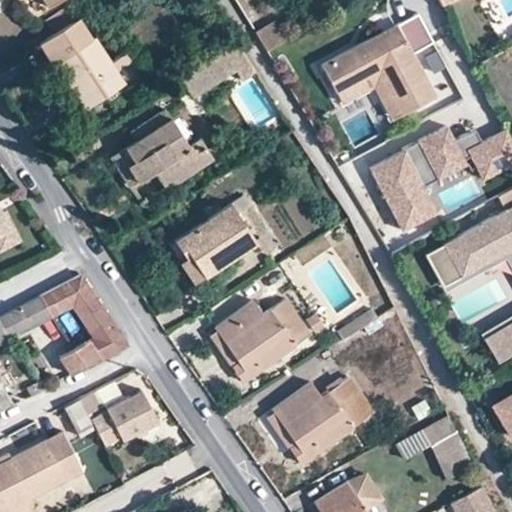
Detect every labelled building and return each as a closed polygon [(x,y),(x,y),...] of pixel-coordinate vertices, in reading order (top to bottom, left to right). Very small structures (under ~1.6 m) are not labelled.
[(319,65),(333,92),(374,69),(397,112),(431,93),(408,49),(428,39),(413,13),(394,24),(397,30),(382,38),(378,32),(319,65)] [(53,59),(82,104),(109,87),(112,91),(137,75),(120,50),(106,59),(90,34),(86,37),(75,18),(37,43),(49,62),(53,59)] [(252,30),(264,49),(281,39),(270,20),(252,30)] [(378,32),(382,38),(397,30),(394,24),(378,32)] [(179,75),(190,93),(244,59),(233,40),(179,75)] [(333,92),(338,103),(370,85),(387,117),(397,112),(374,69),(333,92)] [(117,152),(135,179),(158,164),(170,182),(207,157),(194,137),(183,145),(161,111),(126,133),(132,142),(117,152)] [(491,169),(511,159),(511,147),(501,126),(471,142),(464,130),(449,137),(442,124),(398,146),(399,149),(366,166),(397,227),(445,202),(432,176),(475,154),(472,149),(479,146),(491,169)] [(107,158),(125,185),(135,179),(117,152),(107,158)] [(150,169),(161,187),(170,182),(158,164),(150,169)] [(511,186),(511,206),(426,253),(442,284),(504,251),(511,265),(511,313),(480,330),(497,362),(511,353),(511,184),(511,185),(511,186)] [(186,253),(199,274),(252,240),(228,203),(172,239),(182,256),(186,253)] [(0,245),(0,246),(17,236),(1,207),(0,207),(0,245)] [(164,243),(189,281),(199,274),(186,253),(182,256),(172,239),(164,243)] [(76,271),(36,292),(48,314),(71,301),(90,336),(70,347),(82,364),(125,342),(76,271)] [(0,311),(0,324),(6,336),(48,314),(36,292),(0,311)] [(230,362),(241,378),(306,332),(281,297),(260,313),(250,300),(213,327),(214,329),(236,358),(230,362)] [(334,330),(340,339),(373,318),(368,308),(334,330)] [(306,316),(314,328),(321,323),(312,311),(306,316)] [(206,334),(227,365),(230,362),(236,358),(214,329),(206,334)] [(56,354),(67,371),(82,364),(70,347),(56,354)] [(286,445),(297,460),(370,411),(345,375),(317,395),(308,383),(271,409),(292,441),(286,445)] [(0,405),(10,401),(0,386),(0,405)] [(136,389),(102,406),(103,408),(87,418),(92,426),(101,444),(118,434),(119,437),(153,420),(136,389)] [(511,390),(489,405),(508,435),(511,432),(511,390)] [(61,405),(77,434),(92,426),(87,418),(76,397),(61,405)] [(263,415),(284,447),(286,445),(292,441),(271,409),(263,415)] [(435,475),(449,500),(456,496),(477,484),(445,415),(393,443),(401,457),(427,444),(440,472),(435,475)] [(0,500),(2,499),(6,505),(27,494),(78,467),(58,430),(0,460),(0,500)] [(313,500),(319,511),(362,511),(359,507),(376,496),(362,475),(345,479),(313,500)] [(490,511),(492,511),(477,484),(448,501),(453,511),(490,511)] [(0,500),(0,511),(15,511),(31,504),(27,494),(6,505),(2,499),(0,500)]
